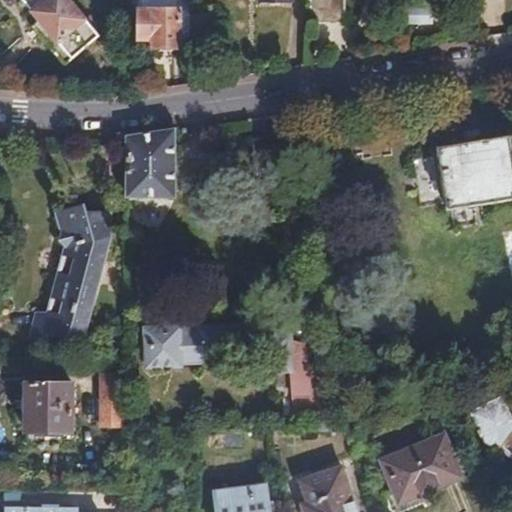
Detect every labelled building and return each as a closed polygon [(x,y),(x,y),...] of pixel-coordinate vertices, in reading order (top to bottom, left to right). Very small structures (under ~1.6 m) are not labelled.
[(67,0),(26,0),(25,2),(40,21),(35,24),(62,60),(94,35),(67,0)] [(190,7),(189,0),(135,0),(135,36),(151,37),(151,45),(189,46),(190,7)] [(342,0),(308,0),(309,23),(343,23),(342,0)] [(190,7),(189,46),(213,47),(214,7),(190,7)] [(350,127),(318,132),(321,156),(353,151),(350,127)] [(461,130),(463,143),(478,141),(477,127),(461,130)] [(171,134),(126,141),(125,198),(168,198),(171,134)] [(478,141),(463,143),(435,146),(445,212),(511,201),(511,180),(506,137),(478,141)] [(263,193),(282,191),(277,140),(258,142),(263,193)] [(32,316),(24,341),(79,343),(110,246),(105,239),(109,235),(109,219),(88,219),(85,209),(58,214),(62,233),(58,245),(65,252),(45,316),(32,316)] [(330,434),(326,395),(312,395),(307,349),(290,349),(290,336),(276,336),(275,327),(146,324),(145,362),(181,363),(181,355),(221,356),(238,348),(252,348),(267,356),(267,370),(290,371),(290,416),(310,416),(318,416),(319,434),(330,434)] [(181,355),(181,363),(221,363),(221,356),(181,355)] [(123,407),(123,384),(100,383),(99,427),(123,427),(123,423),(123,407)] [(28,388),(27,439),(71,440),(72,389),(28,388)] [(501,404),(473,416),(485,448),(489,452),(493,446),(511,457),(511,424),(508,421),(501,404)] [(123,407),(123,423),(135,423),(135,407),(123,407)] [(135,407),(135,423),(144,423),(144,408),(135,407)] [(312,434),(319,434),(318,416),(310,416),(312,434)] [(380,461),(395,496),(420,486),(422,492),(458,478),(440,437),(380,461)] [(299,505),(300,511),(352,511),(337,469),(297,482),(304,504),(299,505)] [(213,486),(212,511),(264,511),(265,487),(213,486)] [(420,486),(395,496),(397,502),(422,492),(420,486)]
